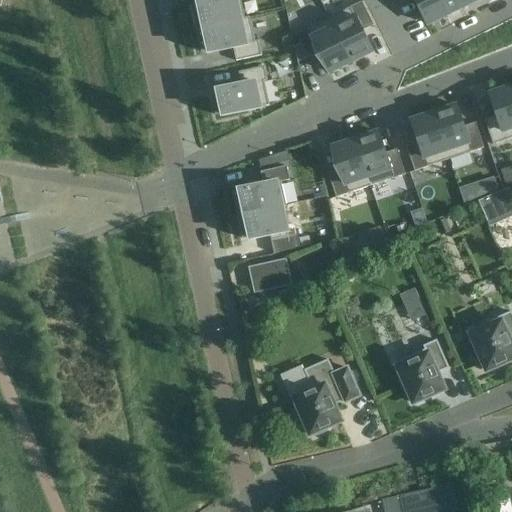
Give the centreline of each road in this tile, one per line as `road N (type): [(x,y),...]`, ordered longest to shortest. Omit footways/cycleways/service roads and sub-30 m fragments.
road 1 (residential): [(247,499),(179,173)]
road 2 (residential): [(247,499),(260,488),(371,462),(456,427)]
road 3 (residential): [(511,12),(371,81),(330,121)]
road 4 (residential): [(330,121),(511,63)]
road 5 (residential): [(179,173),(139,0)]
road 6 (residential): [(179,173),(330,121)]
